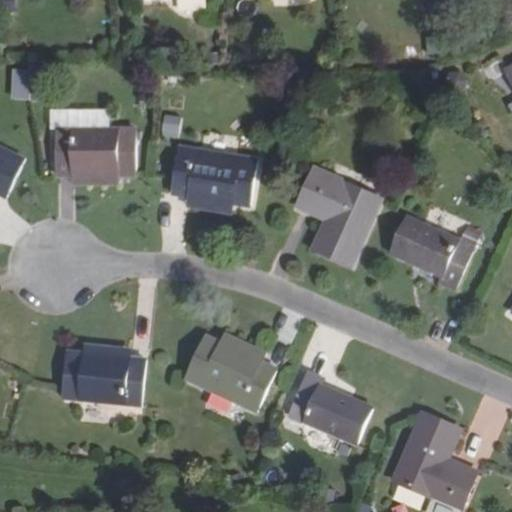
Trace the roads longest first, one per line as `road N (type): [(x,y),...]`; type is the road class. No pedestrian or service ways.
road 1 (residential): [(511,393),(262,290),(196,274),(57,267)]
road 2 (track): [(232,511),(0,479)]
